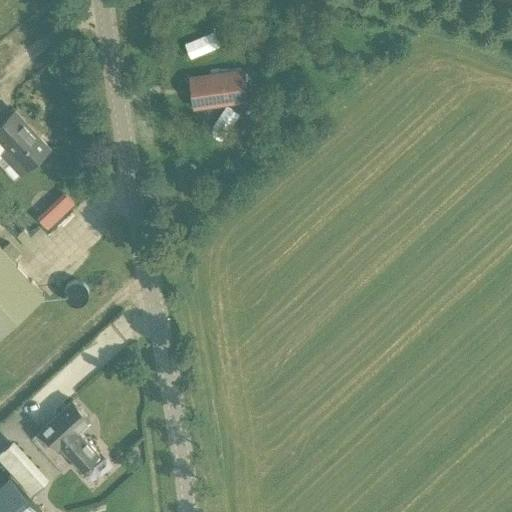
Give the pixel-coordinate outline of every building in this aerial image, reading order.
[(200,76),(203,96),(204,106),(245,100),(241,71),(200,76)] [(21,172),(48,147),(14,110),(0,123),(0,137),(9,147),(3,152),(21,172)] [(229,164),(240,136),(226,130),(215,159),(229,164)] [(57,203),(65,212),(74,204),(66,195),(57,203)] [(0,243),(0,334),(47,292),(14,258),(20,252),(10,241),(4,247),(0,243)] [(98,452),(77,429),(89,417),(72,399),(34,434),(44,446),(52,439),(58,446),(60,444),(81,468),(98,452)] [(46,480),(11,441),(0,451),(0,454),(33,493),(46,480)] [(47,511),(11,472),(0,482),(0,511),(47,511)]
